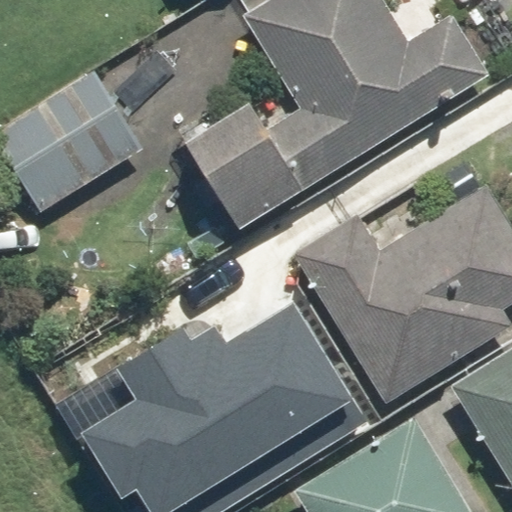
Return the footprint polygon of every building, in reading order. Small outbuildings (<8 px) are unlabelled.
[(260,0),(242,11),(301,108),(269,129),(248,95),(186,133),(207,168),(205,170),(242,226),(487,68),(450,12),(399,44),(372,0),(260,0)] [(0,149),(39,214),(144,151),(94,69),(0,124),(0,149)] [(355,219),(294,258),(386,400),(447,362),(446,360),(511,319),(511,250),(477,193),(377,254),(355,219)] [(142,464),(165,504),(360,393),(298,284),(236,319),(224,298),(76,381),(128,472),(142,464)] [(511,353),(455,389),(511,482),(511,353)] [(294,494),(305,511),(464,511),(405,422),(294,494)]
